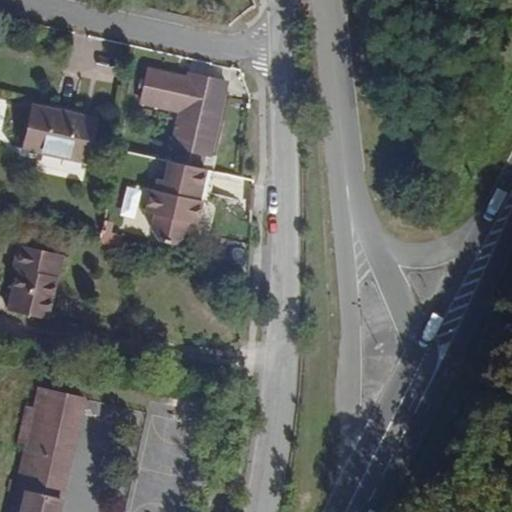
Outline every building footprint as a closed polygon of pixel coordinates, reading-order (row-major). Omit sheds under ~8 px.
[(208,156),(224,84),(200,79),(198,88),(185,85),(186,79),(145,70),(136,111),(174,119),(167,149),(174,150),(172,161),(199,167),(202,154),(208,156)] [(198,88),(200,79),(187,76),(186,79),(185,85),(198,88)] [(84,163),(94,119),(30,105),(20,149),(84,163)] [(193,228),(199,201),(194,200),(202,167),(199,167),(172,161),(162,158),(157,181),(154,180),(152,190),(143,188),(137,214),(147,216),(144,229),(150,241),(169,245),(180,237),(183,226),(193,228)] [(111,234),(115,216),(101,212),(94,242),(115,246),(118,236),(111,234)] [(229,272),(232,240),(195,232),(188,263),(229,272)] [(51,281),(57,256),(10,245),(4,270),(9,272),(0,309),(0,313),(39,322),(48,281),(51,281)] [(0,511),(44,511),(70,397),(25,386),(21,403),(13,401),(4,442),(12,444),(0,498),(0,511)] [(146,401),(138,501),(143,502),(142,511),(182,511),(185,478),(157,476),(159,452),(185,454),(188,421),(172,419),(174,403),(146,401)]
